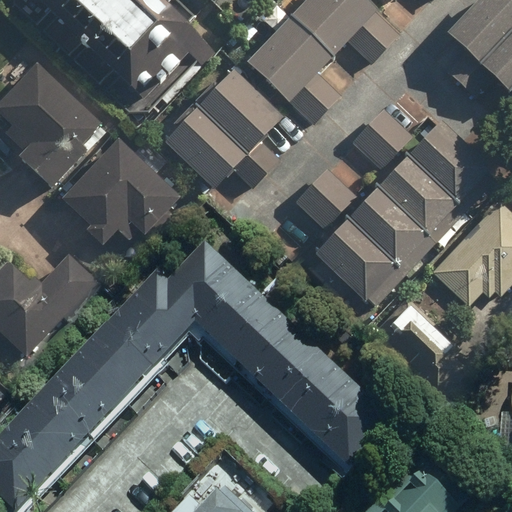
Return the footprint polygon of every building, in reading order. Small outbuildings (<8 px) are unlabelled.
[(46,0),(152,98),(167,82),(172,88),(199,59),(206,65),(225,44),(203,23),(209,17),(190,0),(46,0)] [(393,4),(388,0),(316,0),(256,65),(299,105),(393,4)] [(488,62),(511,34),(511,0),(482,0),(454,32),(488,62)] [(511,34),(488,62),(511,82),(511,34)] [(48,63),(3,113),(40,145),(28,159),(60,188),(64,192),(102,149),(98,144),(116,123),(48,63)] [(226,193),(240,178),(256,193),(274,174),(258,159),(262,155),(297,118),(245,68),(210,105),(174,143),(226,193)] [(408,95),(392,111),(389,108),(355,143),(385,171),(418,136),(414,132),(430,115),(408,95)] [(500,169),(450,120),(322,250),(372,299),(500,169)] [(71,203),(97,225),(91,233),(110,250),(117,242),(137,220),(154,235),(192,193),(128,137),(71,203)] [(361,192),(333,166),(297,204),(325,230),(361,192)] [(501,293),(506,297),(511,290),(511,207),(504,199),(435,270),(474,307),(486,294),(493,301),(501,293)] [(0,484),(28,511),(208,325),(361,473),(407,425),(253,277),(206,232),(0,446),(0,484)] [(0,321),(37,354),(70,317),(74,321),(109,283),(75,251),(51,278),(44,272),(38,278),(17,258),(0,276),(0,321)] [(472,368),(454,351),(463,342),(413,293),(379,327),(428,377),(446,394),(472,368)] [(511,431),(504,431),(503,451),(511,451),(511,431)] [(465,511),(469,509),(432,470),(398,502),(408,511),(465,511)] [(207,511),(259,511),(232,486),(207,511)]
